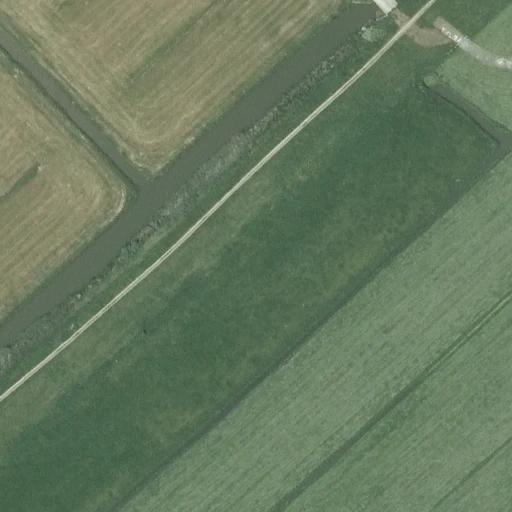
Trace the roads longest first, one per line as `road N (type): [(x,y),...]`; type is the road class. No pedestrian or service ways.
road 1 (track): [(323,511),(511,338)]
road 2 (track): [(379,0),(406,28),(511,66)]
